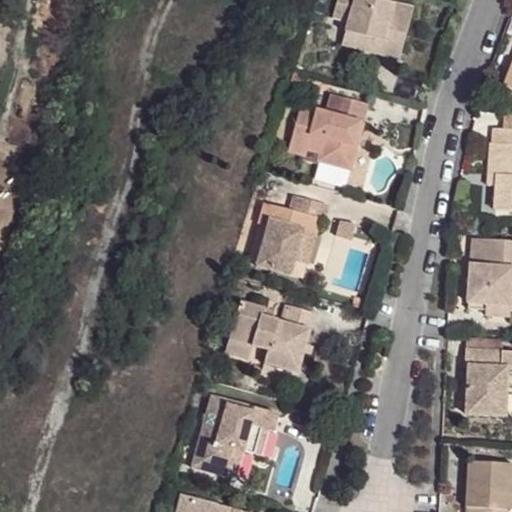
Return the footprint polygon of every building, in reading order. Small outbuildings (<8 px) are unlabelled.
[(376,45),(373,58),(391,63),(405,13),(362,0),(332,0),(327,21),(340,25),(337,35),(376,45)] [(334,48),(373,58),(376,45),(337,35),(334,48)] [(511,55),(500,88),(511,92),(511,55)] [(284,149),(301,153),(311,156),(309,164),(346,173),(362,108),(324,98),(320,114),(294,108),(284,149)] [(511,212),(511,132),(487,130),(483,178),(492,179),(491,186),(489,211),(511,212)] [(299,161),(301,153),(284,149),(282,156),(299,161)] [(492,179),(483,178),(483,186),(491,186),(492,179)] [(301,232),(311,234),(314,222),(318,223),(323,208),(288,198),(284,213),(258,206),(255,219),(264,221),(250,269),(284,278),(288,265),(289,264),(293,260),(301,232)] [(301,267),(311,234),(301,232),(293,260),(289,264),(301,267)] [(511,274),(511,245),(467,243),(463,313),(479,315),(479,319),(506,320),(506,319),(510,275),(511,274)] [(224,343),(245,349),(261,353),(258,365),(293,374),(304,331),(307,332),(312,316),(279,307),(275,322),(266,320),(257,316),(259,311),(235,304),(224,343)] [(257,316),(266,320),(268,313),(259,311),(257,316)] [(242,360),(245,349),(224,343),(221,355),(242,360)] [(511,354),(464,352),(461,417),(502,420),(505,371),(511,370),(511,354)] [(247,429),(263,434),(267,435),(272,419),(206,400),(185,468),(220,478),(227,453),(239,457),(240,454),(247,429)] [(256,458),(263,434),(247,429),(240,454),(256,458)] [(507,511),(510,466),(465,464),(463,510),(468,510),(468,511),(507,511)] [(226,511),(176,498),(172,511),(226,511)]
